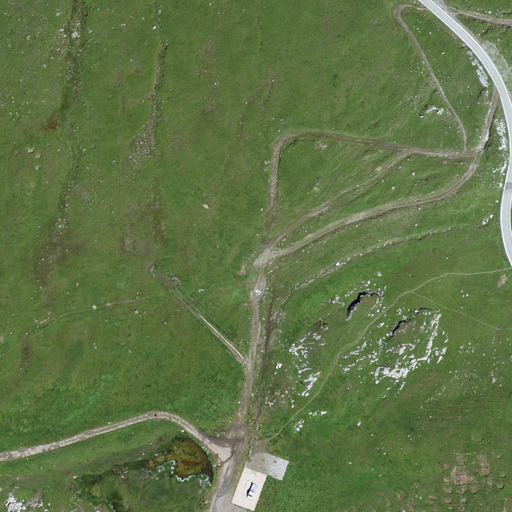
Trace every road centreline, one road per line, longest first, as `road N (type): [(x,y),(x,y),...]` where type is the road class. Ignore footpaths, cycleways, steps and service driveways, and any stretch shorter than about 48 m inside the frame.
road 1 (track): [(500,86),(478,156),(456,187),(266,258),(252,369),(217,511)]
road 2 (track): [(478,156),(290,136),(278,146),(266,258)]
road 3 (track): [(235,453),(161,419),(0,458)]
road 4 (tertiary): [(511,122),(484,58),(425,0)]
